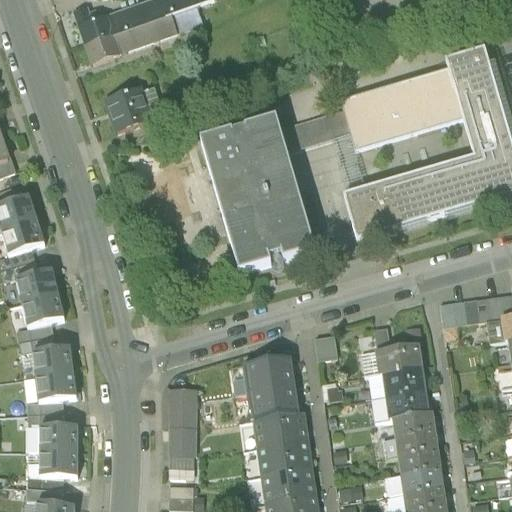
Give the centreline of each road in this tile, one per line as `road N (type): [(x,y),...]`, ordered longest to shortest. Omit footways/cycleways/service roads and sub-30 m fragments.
road 1 (tertiary): [(13,0),(98,253),(120,370)]
road 2 (residential): [(423,282),(464,511)]
road 3 (residential): [(301,321),(332,511)]
road 4 (residential): [(120,370),(301,321)]
road 5 (tertiary): [(120,370),(124,511)]
road 6 (residential): [(301,321),(423,282)]
